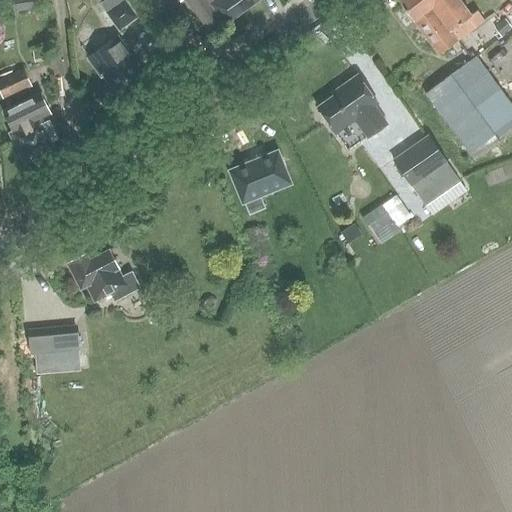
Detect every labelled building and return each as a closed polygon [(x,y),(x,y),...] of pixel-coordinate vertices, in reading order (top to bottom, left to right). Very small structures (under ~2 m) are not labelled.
[(10,0),(13,12),(36,8),(34,0),(10,0)] [(173,0),(176,3),(181,0),(185,0),(204,26),(219,16),(225,25),(242,12),(233,0),(173,0)] [(233,0),(242,12),(259,0),(233,0)] [(398,0),(398,1),(439,55),(457,41),(484,21),(477,11),(471,16),(458,0),(398,0)] [(124,1),(106,13),(119,30),(136,18),(124,1)] [(503,24),(496,30),(502,38),(503,39),(511,31),(511,26),(507,20),(503,24)] [(144,76),(131,57),(130,57),(117,38),(88,59),(101,77),(104,76),(117,95),(144,76)] [(41,47),(31,50),(33,62),(44,60),(41,47)] [(511,107),(476,57),(424,95),(472,162),(511,132),(511,107)] [(0,93),(3,99),(30,86),(21,67),(17,70),(12,61),(0,67),(0,93)] [(378,104),(357,75),(339,88),(341,91),(317,108),(335,134),(355,121),(367,139),(387,125),(374,107),(378,104)] [(50,114),(41,95),(4,113),(13,132),(10,133),(25,162),(53,148),(39,119),(50,114)] [(426,136),(392,159),(424,207),(459,183),(426,136)] [(242,205),(245,203),(249,214),(264,208),(259,198),(291,185),(278,151),(228,171),(242,205)] [(139,288),(131,273),(122,278),(109,252),(89,262),(85,255),(69,264),(81,288),(86,285),(95,302),(110,294),(114,301),(139,288)] [(30,355),(80,351),(78,330),(28,334),(30,355)]
